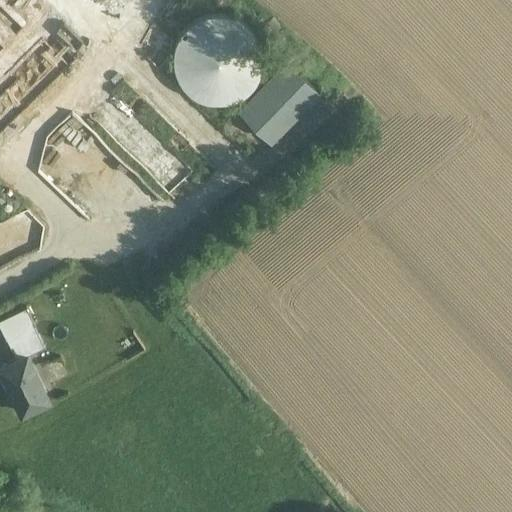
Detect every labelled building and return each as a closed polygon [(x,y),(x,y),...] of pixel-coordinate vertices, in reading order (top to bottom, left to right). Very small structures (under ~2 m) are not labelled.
[(0,0),(0,52),(29,23),(34,17),(16,0),(0,0)] [(226,14),(222,14),(218,14),(214,14),(210,15),(207,16),(203,18),(200,20),(197,22),(194,24),(191,27),(188,30),(186,33),(184,36),(182,39),(180,43),(179,46),(178,50),(178,54),(178,58),(178,62),(178,65),(179,69),(180,73),(182,76),(184,80),(186,83),(188,86),(191,89),(194,92),(197,94),(200,96),(203,98),(207,99),(210,100),(214,101),(218,102),(222,102),(226,102),(229,101),(233,100),(237,99),(240,98),(244,96),(247,94),(250,92),(253,89),(256,86),(258,83),(260,80),(262,76),(263,73),(264,69),(265,65),(266,62),(266,58),(266,54),(265,50),(264,46),(263,43),(262,39),(260,36),(258,33),(256,29),(253,27),(250,24),(247,22),(244,20),(240,18),(237,16),(233,15),(230,14),(226,14)] [(0,146),(71,76),(38,42),(0,79),(0,146)] [(296,55),(242,105),(275,139),(328,89),(296,55)] [(0,229),(0,272),(48,239),(28,210),(0,229)] [(0,319),(0,327),(6,339),(35,325),(26,306),(0,319)] [(10,397),(17,412),(21,410),(21,411),(47,398),(26,354),(0,366),(0,367),(13,395),(10,397)]
